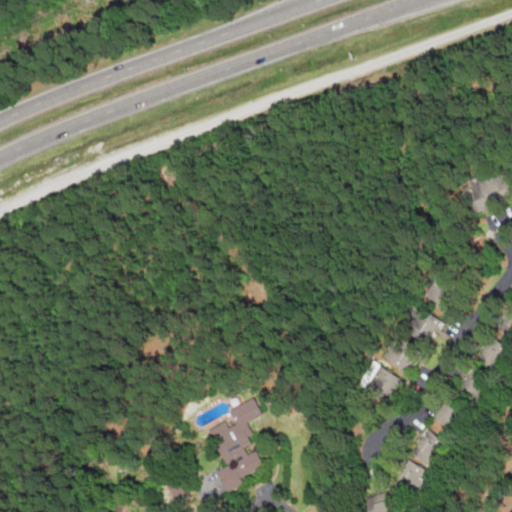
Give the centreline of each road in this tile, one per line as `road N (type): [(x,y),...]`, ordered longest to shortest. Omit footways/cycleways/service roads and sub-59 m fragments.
road 1 (residential): [(0,212),(511,13)]
road 2 (trunk): [(0,156),(415,0)]
road 3 (trunk): [(321,0),(0,120)]
road 4 (residential): [(511,283),(390,453)]
